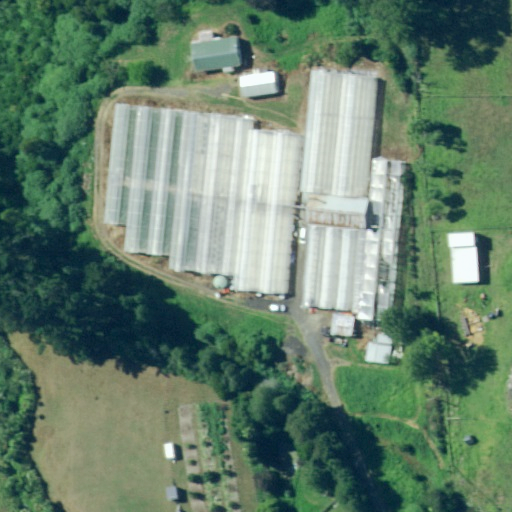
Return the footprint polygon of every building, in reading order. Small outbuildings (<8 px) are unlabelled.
[(234,66),(240,65),(243,65),(239,35),(195,42),(198,71),(226,67),(227,71),(235,70),(234,66)] [(296,46),(267,50),(268,56),(297,53),(296,46)] [(270,72),(270,67),(256,69),(257,74),(244,76),(247,97),(280,92),(277,71),(270,72)] [(305,190),(316,191),(367,197),(380,76),(318,69),(313,122),(305,190)] [(297,208),(305,134),(255,129),(256,117),(122,104),(110,221),(133,224),(130,250),(176,255),(175,268),(240,275),(239,288),(288,293),(294,236),(296,216),(297,208)] [(390,321),(407,161),(378,158),(373,198),(316,192),(316,195),(313,221),(370,228),(360,318),(363,318),(390,321)] [(356,310),(364,230),(364,229),(313,224),(305,305),(356,310)] [(481,285),(480,234),(454,234),(456,285),(481,285)] [(332,334),(353,336),(354,325),(333,323),(332,334)] [(367,360),(390,363),(393,335),(380,334),(379,343),(369,342),(367,360)]
